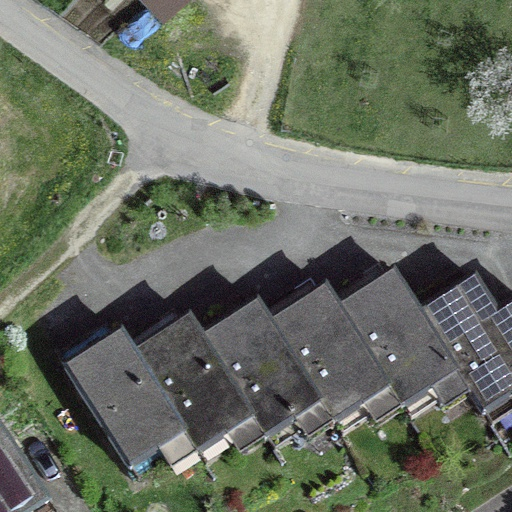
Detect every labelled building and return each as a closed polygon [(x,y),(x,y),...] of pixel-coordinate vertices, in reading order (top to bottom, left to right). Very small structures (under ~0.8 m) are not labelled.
[(390,278),(334,313),(386,395),(399,415),(454,381),(415,319),(390,278)] [(415,319),(454,381),(480,421),(511,400),(511,306),(493,319),(471,284),(415,319)] [(321,293),(266,328),(317,410),(330,430),(386,395),(334,313),(321,293)] [(198,344),(249,425),(262,445),(317,410),(266,328),(253,309),(198,344)] [(194,460),(249,425),(198,344),(185,323),(129,358),(181,441),(194,460)] [(125,476),(181,441),(129,358),(117,338),(60,374),(125,476)] [(0,511),(39,511),(45,508),(0,437),(0,511)]
